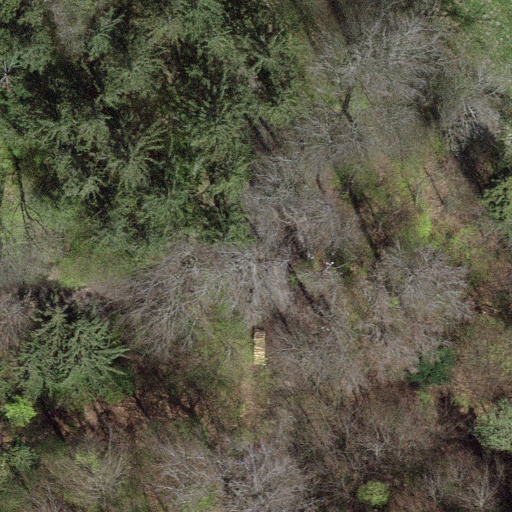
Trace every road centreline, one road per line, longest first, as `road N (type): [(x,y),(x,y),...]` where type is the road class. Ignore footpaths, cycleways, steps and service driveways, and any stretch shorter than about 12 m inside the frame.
road 1 (track): [(231,0),(264,223),(277,430),(273,511)]
road 2 (track): [(264,223),(158,289),(43,307),(0,283)]
road 3 (track): [(395,0),(511,136)]
